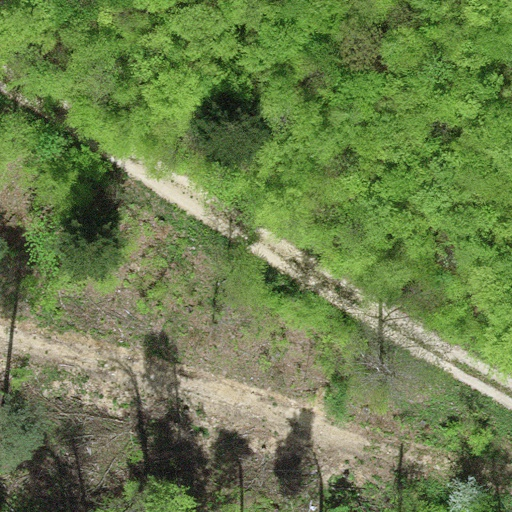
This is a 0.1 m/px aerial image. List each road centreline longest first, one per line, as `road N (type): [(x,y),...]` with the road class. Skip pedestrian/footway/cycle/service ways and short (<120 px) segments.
road 1 (track): [(511,395),(0,70)]
road 2 (track): [(511,477),(359,441),(0,335)]
